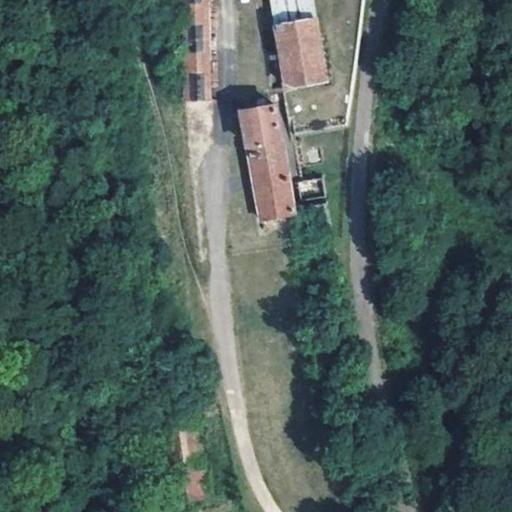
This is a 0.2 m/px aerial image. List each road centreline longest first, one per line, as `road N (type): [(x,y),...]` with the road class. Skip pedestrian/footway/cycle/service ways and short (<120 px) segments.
road 1 (unclassified): [(223,0),(212,219),(217,331),(247,464),(269,511)]
road 2 (unclassified): [(406,511),(356,261),(375,0)]
